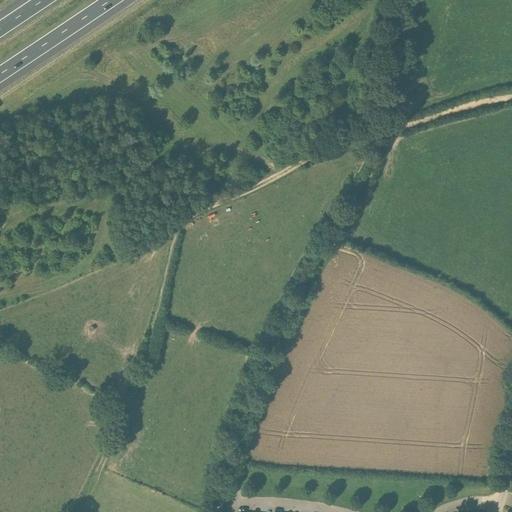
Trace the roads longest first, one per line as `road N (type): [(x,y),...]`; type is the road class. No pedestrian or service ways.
road 1 (track): [(187,219),(331,152),(511,98)]
road 2 (motorway): [(0,79),(119,0)]
